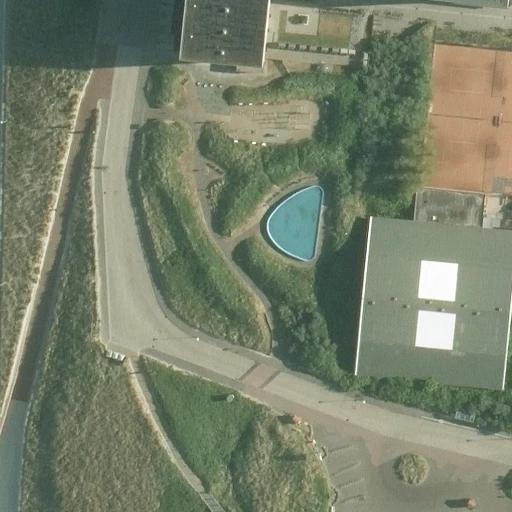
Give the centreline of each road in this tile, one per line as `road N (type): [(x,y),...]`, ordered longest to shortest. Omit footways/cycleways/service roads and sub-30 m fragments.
road 1 (residential): [(134,322),(116,163),(139,0)]
road 2 (residential): [(287,386),(511,451)]
road 3 (residential): [(134,322),(287,386)]
